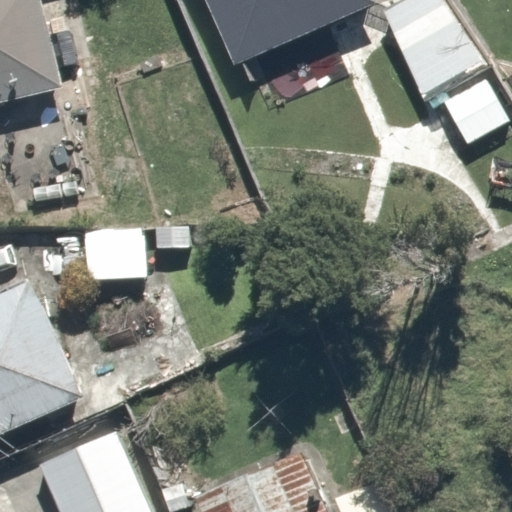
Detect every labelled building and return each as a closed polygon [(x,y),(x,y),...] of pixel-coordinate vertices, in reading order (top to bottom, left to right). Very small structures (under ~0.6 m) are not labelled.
[(0,0),(0,117),(79,100),(56,0),(0,0)] [(223,0),(253,62),(380,0),(223,0)] [(454,0),(417,0),(385,18),(431,99),(491,65),(454,0)] [(0,450),(92,408),(39,291),(0,308),(0,450)] [(170,511),(137,428),(45,465),(63,511),(170,511)] [(304,511),(281,458),(196,495),(203,511),(304,511)]
